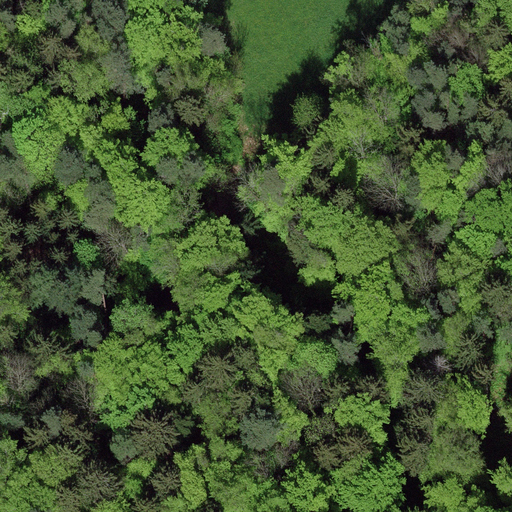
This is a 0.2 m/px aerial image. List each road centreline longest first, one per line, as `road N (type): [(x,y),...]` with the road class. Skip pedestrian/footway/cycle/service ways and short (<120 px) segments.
road 1 (track): [(477,0),(269,174),(174,0)]
road 2 (track): [(269,174),(51,435),(0,480)]
